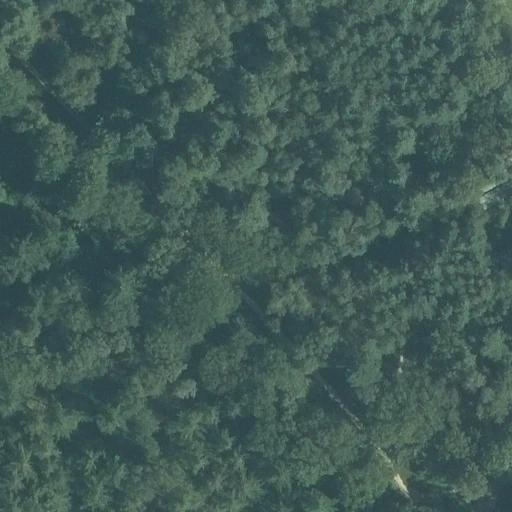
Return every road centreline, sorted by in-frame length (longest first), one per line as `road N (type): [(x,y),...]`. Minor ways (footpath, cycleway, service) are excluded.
road 1 (track): [(472,500),(412,483),(131,173)]
road 2 (track): [(131,173),(241,63),(330,0)]
road 3 (track): [(80,120),(139,0)]
